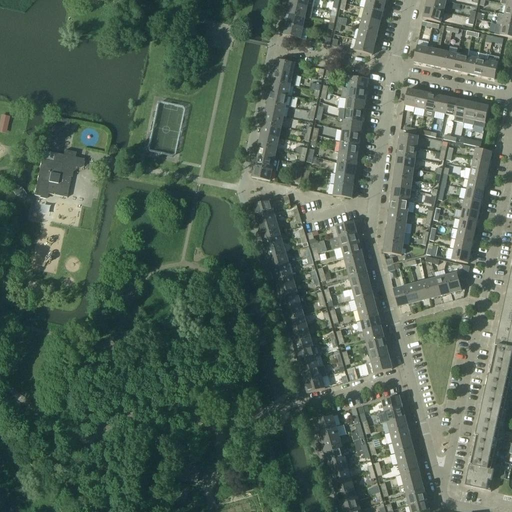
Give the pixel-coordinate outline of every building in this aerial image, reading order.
[(290,0),(289,4),(313,9),(314,0),(290,0)] [(385,3),(373,0),(367,0),(365,9),(383,14),(385,3)] [(443,13),(446,2),(437,0),(427,0),(426,8),(443,13)] [(313,9),(289,4),(287,14),(305,18),(311,19),(313,9)] [(443,13),(426,8),(423,19),(440,24),(443,13)] [(383,14),(365,9),(362,20),(380,24),(383,14)] [(305,18),(287,14),(285,25),(303,29),(305,18)] [(511,17),(504,16),(498,15),(496,25),(511,27),(511,17)] [(380,24),(362,20),(360,30),(377,35),(380,24)] [(308,30),(303,29),(285,25),(282,36),(306,41),(308,30)] [(511,39),(511,27),(496,25),(494,35),(511,39)] [(377,35),(360,30),(357,41),(375,45),(377,35)] [(375,45),(357,41),(354,52),(372,56),(375,45)] [(428,49),(417,47),(414,63),(424,65),(428,49)] [(438,51),(428,49),(424,65),(434,67),(438,51)] [(444,70),(448,53),(438,51),(434,67),(444,70)] [(469,52),(467,58),(464,74),(474,76),(479,54),(469,52)] [(458,56),(448,53),(444,70),(454,72),(458,56)] [(484,78),(487,62),(489,56),(479,54),(474,76),(484,78)] [(467,58),(458,56),(454,72),(464,74),(467,58)] [(494,80),(498,64),(499,58),(489,56),(487,62),(484,78),(494,80)] [(295,65),(277,61),(275,72),(292,76),(295,65)] [(292,76),(275,72),(272,82),(290,86),(292,76)] [(368,80),(350,78),(348,89),(366,91),(368,80)] [(290,86),(272,82),(270,93),(288,97),(290,86)] [(366,91),(348,89),(347,100),(365,102),(366,91)] [(418,92),(408,90),(404,106),(415,109),(418,92)] [(428,95),(418,92),(415,109),(425,111),(428,95)] [(288,97),(270,93),(268,104),(286,107),(288,97)] [(438,97),(428,95),(425,111),(435,113),(438,97)] [(448,99),(438,97),(435,113),(445,115),(448,99)] [(458,101),(448,99),(445,115),(454,117),(455,117),(458,101)] [(365,102),(347,100),(345,110),(363,113),(365,102)] [(468,103),(458,101),(455,117),(454,117),(453,122),(464,124),(468,103)] [(478,105),(468,103),(464,124),(474,126),(478,105)] [(286,107),(268,104),(266,114),(283,118),(286,107)] [(489,107),(478,105),(474,126),(484,129),(489,107)] [(363,113),(345,110),(344,121),(362,124),(363,113)] [(0,118),(0,132),(7,133),(10,116),(1,114),(0,118)] [(283,118),(266,114),(263,125),(281,129),(283,118)] [(362,124),(344,121),(342,132),(360,134),(362,124)] [(51,142),(57,144),(61,125),(55,123),(51,142)] [(281,129),(263,125),(261,136),(279,139),(281,129)] [(360,134),(342,132),(341,143),(359,145),(360,134)] [(418,138),(400,135),(399,146),(417,149),(418,138)] [(279,139),(261,136),(259,146),(276,150),(279,139)] [(33,146),(34,140),(25,138),(24,144),(33,146)] [(359,145),(341,143),(339,153),(357,156),(359,145)] [(276,150),(259,146),(257,157),(274,160),(276,150)] [(417,149),(399,146),(397,157),(415,160),(417,149)] [(492,153),(476,150),(473,160),(490,164),(492,153)] [(54,154),(53,163),(41,160),(34,196),(46,199),(46,194),(66,199),(71,178),(70,178),(70,174),(82,167),(84,160),(75,158),(76,154),(64,151),(63,156),(54,154)] [(329,152),(328,160),(338,161),(339,153),(329,152)] [(357,156),(339,153),(338,164),(356,167),(357,156)] [(274,160),(257,157),(254,167),(272,171),(274,160)] [(415,160),(397,157),(396,168),(413,170),(415,160)] [(490,164),(473,160),(471,170),(487,174),(490,164)] [(356,167),(338,164),(336,175),(354,177),(356,167)] [(272,171),(254,167),(252,178),(269,182),(272,171)] [(413,170),(396,168),(394,178),(412,181),(413,170)] [(487,174),(471,170),(469,180),(485,184),(487,174)] [(354,177),(336,175),(335,186),(353,188),(354,177)] [(412,181),(394,178),(393,189),(410,192),(412,181)] [(485,184),(469,180),(467,190),(483,194),(485,184)] [(353,188),(335,186),(333,197),(351,199),(353,188)] [(410,192),(393,189),(391,200),(409,203),(410,192)] [(483,194),(467,190),(465,200),(481,204),(483,194)] [(434,208),(436,197),(431,196),(431,198),(425,196),(424,204),(429,205),(429,207),(434,208)] [(409,203),(391,200),(390,211),(407,213),(409,203)] [(481,204),(465,200),(463,210),(479,214),(481,204)] [(270,202),(254,206),(253,207),(256,218),(273,212),(270,202)] [(479,214),(463,210),(460,221),(476,224),(479,214)] [(407,213),(390,211),(388,221),(406,224),(407,213)] [(273,212),(256,218),(259,228),(276,223),(273,212)] [(406,224),(388,221),(387,232),(404,235),(406,224)] [(476,224),(460,221),(458,231),(474,234),(476,224)] [(353,222),(348,224),(336,227),(339,238),(356,233),(353,222)] [(276,223),(259,228),(262,238),(279,233),(276,223)] [(474,234),(458,231),(456,241),(472,244),(474,234)] [(404,235),(387,232),(385,243),(403,245),(404,235)] [(279,233),(262,238),(265,249),(282,244),(279,233)] [(356,233),(339,238),(341,248),(359,244),(356,233)] [(472,244),(456,241),(454,251),(470,254),(472,244)] [(403,245),(385,243),(383,254),(401,257),(403,245)] [(282,244),(265,249),(268,259),(285,254),(282,244)] [(359,244),(341,248),(344,259),(362,254),(359,244)] [(470,254),(454,251),(452,261),(468,265),(470,254)] [(285,254),(268,259),(271,269),(288,264),(285,254)] [(362,254),(344,259),(347,269),(364,265),(362,254)] [(288,264),(271,269),(274,280),(291,275),(288,264)] [(364,265),(347,269),(350,280),(367,275),(364,265)] [(457,274),(446,277),(451,294),(462,291),(457,274)] [(291,275),(274,280),(277,290),(294,285),(291,275)] [(367,275),(350,280),(352,290),(370,286),(367,275)] [(446,277),(436,280),(440,297),(451,294),(446,277)] [(436,280),(425,282),(430,300),(440,297),(436,280)] [(425,282),(415,285),(419,302),(430,300),(425,282)] [(294,285),(277,290),(280,301),(297,296),(294,285)] [(415,285),(404,288),(409,305),(419,302),(415,285)] [(370,286),(352,290),(355,301),(373,296),(370,286)] [(404,288),(393,291),(398,308),(409,305),(404,288)] [(297,296),(280,301),(283,311),(300,306),(297,296)] [(373,296),(355,301),(358,311),(375,307),(373,296)] [(300,306),(283,311),(286,321),(304,316),(300,306)] [(491,470),(510,381),(511,373),(511,307),(504,306),(502,313),(497,337),(499,337),(498,339),(499,342),(506,343),(505,348),(496,346),(482,406),(477,433),(472,453),(469,467),(479,469),(478,474),(471,472),(469,474),(469,476),(468,476),(465,487),(491,492),(493,481),(492,481),(494,471),(491,470)] [(375,307),(358,311),(361,322),(378,317),(375,307)] [(304,316),(286,321),(289,332),(307,327),(304,316)] [(378,317),(361,322),(363,332),(381,328),(378,317)] [(307,327),(289,332),(292,342),(310,337),(307,327)] [(381,328),(363,332),(366,343),(384,338),(381,328)] [(310,337),(292,342),(295,353),(313,348),(310,337)] [(384,338),(366,343),(369,353),(386,349),(384,338)] [(313,348),(295,353),(298,363),(316,358),(313,348)] [(386,349),(369,353),(372,364),(389,359),(386,349)] [(316,358),(298,363),(301,373),(319,368),(316,358)] [(392,370),(389,359),(372,364),(366,365),(369,376),(392,370)] [(319,368),(301,373),(304,384),(322,379),(319,368)] [(347,371),(348,376),(350,382),(355,381),(357,380),(353,369),(347,371)] [(322,379),(304,384),(308,395),(325,390),(322,379)] [(399,397),(382,402),(385,413),(402,408),(399,397)] [(402,408),(385,413),(387,423),(405,419),(402,408)] [(333,417),(315,422),(319,433),(336,428),(333,417)] [(405,419),(387,423),(390,434),(407,429),(405,419)] [(336,428),(319,433),(322,443),(339,438),(336,428)] [(407,429),(390,434),(393,444),(410,440),(407,429)] [(339,438),(322,443),(325,453),(342,448),(339,438)] [(410,440),(393,444),(396,455),(413,450),(410,440)] [(342,448),(325,453),(328,464),(345,459),(342,448)] [(413,450),(396,455),(398,465),(416,461),(413,450)] [(345,459),(328,464),(331,474),(348,469),(345,459)] [(416,461),(398,465),(401,476),(419,471),(416,461)] [(348,469),(331,474),(334,484),(351,479),(348,469)] [(198,473),(180,470),(178,480),(196,483),(198,473)] [(419,471),(401,476),(404,486),(421,482),(419,471)] [(351,479),(334,484),(337,495),(354,490),(351,479)] [(421,482),(404,486),(407,497),(424,492),(421,482)] [(174,502),(186,504),(190,486),(178,483),(174,502)] [(354,490),(337,495),(340,506),(357,500),(354,490)] [(424,492),(407,497),(409,507),(427,503),(424,492)] [(357,500),(340,506),(341,511),(355,511),(360,511),(357,500)] [(429,511),(427,503),(409,507),(410,511),(429,511)]
